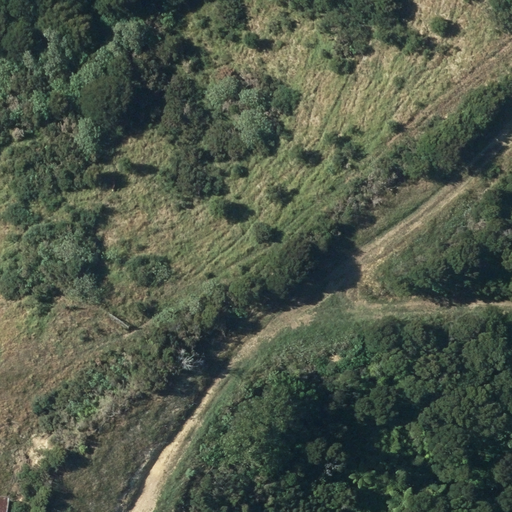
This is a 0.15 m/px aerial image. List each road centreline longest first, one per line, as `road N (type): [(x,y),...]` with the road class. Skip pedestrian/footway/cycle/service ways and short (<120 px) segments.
road 1 (track): [(511,41),(263,262),(137,335),(29,413),(0,497)]
road 2 (track): [(511,121),(227,384),(151,511)]
road 3 (track): [(325,293),(511,298)]
